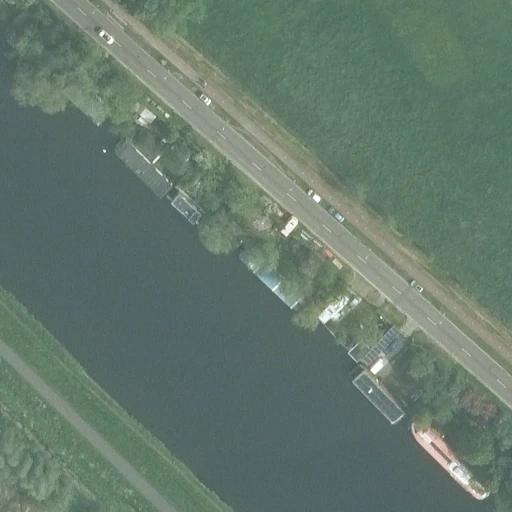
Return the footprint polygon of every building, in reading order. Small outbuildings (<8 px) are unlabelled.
[(28,5),(16,16),(26,28),(38,17),(28,5)] [(61,105),(69,105),(69,97),(61,97),(61,105)] [(141,169),(149,169),(149,161),(141,161),(141,169)] [(197,217),(205,217),(205,209),(197,209),(197,217)] [(285,297),(293,297),(293,289),(285,289),(285,297)] [(392,324),(382,334),(389,341),(397,332),(399,330),(392,324)] [(333,345),(341,345),(341,337),(333,337),(333,345)] [(440,368),(434,375),(441,382),(447,375),(440,368)] [(381,401),(389,401),(389,393),(381,393),(381,401)] [(421,449),(429,449),(429,441),(421,441),(421,449)] [(461,497),(469,497),(469,489),(461,489),(461,497)]
